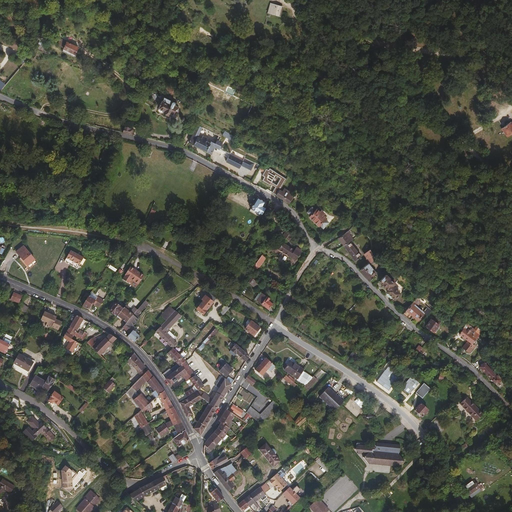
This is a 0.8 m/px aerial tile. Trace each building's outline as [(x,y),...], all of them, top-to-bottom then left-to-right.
[(279,14),(281,6),(272,3),(270,11),(270,12),(279,14)] [(74,52),(77,46),(65,41),(62,48),(73,53),(74,52)] [(48,53),(51,47),(39,42),(35,48),(48,53)] [(24,60),(28,56),(23,52),(19,56),(24,60)] [(232,94),(235,89),(227,85),(224,91),(232,94)] [(178,106),(174,104),(176,100),(165,95),(163,99),(162,100),(159,106),(159,107),(158,108),(159,110),(161,112),(163,111),(169,114),(171,112),(174,114),(178,106)] [(221,143),(218,142),(220,139),(218,138),(216,142),(210,140),(209,142),(206,140),(207,137),(202,135),(201,137),(197,135),(202,126),(198,123),(189,141),(211,152),(215,144),(219,147),(221,143)] [(132,133),(133,128),(129,127),(129,126),(124,125),(122,131),(132,133)] [(237,137),(225,130),(224,132),(236,139),(237,137)] [(231,171),(235,165),(225,160),(221,166),(231,171)] [(276,184),(280,177),(275,173),(271,180),(276,184)] [(294,193),(292,192),(296,186),(291,183),(287,189),(284,186),(282,190),(279,188),(275,193),(288,201),(294,193)] [(261,214),(265,206),(263,205),(264,203),(263,203),(264,201),(256,196),(250,207),(261,214)] [(320,208),(308,196),(303,201),(309,207),(311,205),(314,208),(316,207),(318,210),(320,208)] [(322,213),(324,212),(320,208),(318,210),(316,207),(314,208),(311,205),(309,207),(306,210),(310,213),(308,215),(318,224),(319,222),(322,225),(327,220),(324,217),(325,216),(322,213)] [(261,214),(250,207),(249,209),(260,215),(261,214)] [(331,218),(324,212),(322,213),(325,216),(324,217),(327,220),(328,221),(331,218)] [(287,239),(292,232),(286,228),(282,234),(285,237),(287,238),(287,239)] [(351,240),(353,238),(347,230),(345,231),(338,237),(344,244),(351,240)] [(295,258),(300,250),(299,249),(294,246),(294,248),(284,242),(282,241),(282,240),(277,247),(295,258)] [(362,255),(351,240),(344,244),(355,260),(362,255)] [(27,266),(33,255),(24,244),(17,249),(21,255),(19,256),(27,266)] [(377,257),(371,248),(365,253),(371,261),(376,258),(377,257)] [(80,262),(83,256),(82,255),(71,249),(65,259),(77,266),(78,265),(79,266),(80,266),(81,265),(80,264),(79,264),(80,262)] [(258,264),(265,256),(261,253),(255,262),(258,264)] [(28,267),(37,260),(33,255),(27,266),(28,267)] [(378,272),(371,264),(377,259),(376,258),(371,261),(360,269),(370,280),(378,272)] [(129,267),(122,282),(129,285),(131,282),(139,286),(145,275),(129,267)] [(395,277),(389,271),(387,273),(394,279),(395,277)] [(400,293),(393,285),(398,280),(395,277),(394,279),(393,280),(386,274),(380,280),(389,289),(387,290),(395,298),(400,293)] [(16,302),(19,295),(11,291),(9,298),(16,302)] [(260,301),(266,294),(262,291),(256,298),(260,301)] [(202,312),(216,295),(212,292),(209,296),(205,293),(201,297),(202,299),(196,306),(202,312)] [(99,306),(104,298),(97,294),(95,298),(88,293),(85,298),(82,303),(88,307),(90,304),(92,301),(93,302),(99,306)] [(268,307),(271,302),(267,299),(269,297),(266,294),(260,301),(268,307)] [(302,302),(297,299),(293,296),(291,299),(300,305),(302,302)] [(110,308),(116,302),(113,299),(108,306),(110,308)] [(118,313),(123,306),(116,301),(116,302),(110,308),(114,312),(115,310),(118,313)] [(24,311),(27,306),(20,302),(17,308),(24,311)] [(133,312),(130,310),(126,306),(127,305),(125,303),(123,306),(118,313),(126,320),(127,320),(133,312)] [(223,313),(228,306),(225,303),(219,310),(223,313)] [(418,319),(423,313),(414,304),(412,303),(403,313),(409,319),(413,314),(418,319)] [(167,327),(180,313),(174,308),(155,329),(172,346),(177,341),(173,337),(166,331),(168,328),(167,327)] [(56,329),(59,321),(53,318),(54,316),(42,310),(38,318),(45,321),(44,324),(56,329)] [(133,324),(140,315),(137,311),(135,310),(133,312),(127,320),(126,320),(122,325),(127,329),(130,325),(132,323),(133,324)] [(74,331),(81,318),(74,314),(67,327),(73,330),(74,331)] [(439,324),(443,319),(439,316),(435,321),(439,324)] [(253,333),(259,325),(251,318),(244,327),(253,333)] [(435,321),(432,318),(426,324),(434,331),(439,324),(435,321)] [(216,324),(210,319),(207,322),(213,328),(216,324)] [(468,340),(475,331),(476,330),(473,327),(469,331),(467,330),(470,325),(467,323),(460,333),(468,339),(468,340)] [(140,333),(133,327),(135,325),(133,324),(131,326),(130,325),(127,329),(130,331),(127,334),(135,341),(139,337),(138,335),(140,333)] [(206,342),(219,327),(216,324),(213,328),(202,339),(205,342),(206,342)] [(72,334),(74,331),(73,330),(67,327),(61,337),(68,341),(64,348),(70,351),(76,341),(70,338),(72,334)] [(176,335),(168,328),(166,331),(173,337),(176,335)] [(81,339),(85,332),(82,331),(80,334),(76,332),(74,335),(81,339)] [(476,339),(479,335),(475,331),(468,340),(472,342),(476,338),(476,339)] [(98,354),(114,338),(107,333),(100,340),(95,334),(89,337),(85,341),(98,354)] [(469,352),(475,345),(472,342),(468,340),(468,339),(462,346),(469,352)] [(249,353),(234,341),(229,346),(234,352),(235,351),(245,359),(249,353)] [(412,360),(422,347),(419,344),(414,350),(415,351),(409,358),(412,360)] [(180,362),(185,358),(182,355),(179,352),(176,350),(172,346),(168,351),(178,361),(180,364),(181,364),(180,362)] [(31,359),(33,355),(20,348),(12,362),(28,370),(34,360),(31,359)] [(142,366),(131,352),(124,360),(136,371),(140,368),(142,366)] [(278,367),(266,357),(260,364),(266,370),(270,366),(275,370),(278,367)] [(183,373),(186,370),(188,373),(189,372),(191,375),(194,373),(185,358),(180,362),(181,364),(180,364),(173,370),(166,376),(171,383),(183,373)] [(173,370),(180,364),(178,361),(171,367),(173,370)] [(297,378),(304,369),(291,361),(285,370),(297,378)] [(225,374),(232,367),(230,366),(225,362),(223,365),(219,369),(225,374)] [(486,373),(492,368),(491,367),(490,368),(485,362),(480,366),(486,373)] [(262,375),(266,370),(260,364),(256,369),(262,375)] [(166,376),(173,370),(171,367),(170,367),(163,373),(165,376),(166,376)] [(497,376),(492,370),(493,369),(492,368),(486,373),(492,380),(493,380),(496,384),(500,380),(497,376)] [(142,378),(148,372),(145,369),(143,371),(140,375),(142,378)] [(144,381),(150,375),(148,372),(142,378),(144,381)] [(204,384),(194,373),(191,375),(189,377),(198,387),(204,384)] [(46,389),(54,379),(47,374),(43,380),(33,374),(28,383),(38,389),(40,385),(46,389)] [(233,378),(228,374),(225,377),(231,383),(233,378)] [(132,388),(142,378),(140,375),(139,375),(130,385),(132,388)] [(161,389),(151,375),(150,375),(144,381),(152,390),(150,391),(153,396),(155,394),(161,389)] [(255,381),(248,375),(245,379),(252,384),(255,381)] [(297,384),(287,376),(286,375),(284,378),(288,382),(289,381),(295,386),(297,384)] [(308,389),(317,379),(314,375),(304,385),(308,389)] [(106,392),(113,384),(109,380),(112,378),(110,376),(101,387),(106,392)] [(420,395),(425,389),(427,391),(430,388),(424,382),(415,391),(420,395)] [(344,399),(329,384),(320,394),(335,409),(344,399)] [(180,398),(195,389),(192,386),(185,390),(184,389),(177,394),(180,398)] [(249,404),(250,404),(255,396),(241,388),(232,401),(246,409),(249,404)] [(168,402),(161,389),(155,394),(161,405),(168,402)] [(61,397),(52,390),(46,397),(42,394),(38,400),(43,403),(46,399),(49,401),(51,400),(55,404),(61,397)] [(193,401),(202,396),(195,390),(189,394),(193,401)] [(215,407),(223,394),(216,390),(209,402),(210,403),(215,407)] [(145,403),(144,402),(137,394),(131,399),(139,408),(143,405),(145,403)] [(193,401),(189,394),(179,400),(187,414),(192,412),(188,404),(193,401)] [(483,413),(467,396),(460,402),(477,419),(483,413)] [(422,404),(428,398),(426,397),(425,399),(423,397),(419,402),(420,403),(415,409),(421,415),(422,416),(425,412),(427,410),(428,409),(422,404)] [(266,418),(278,404),(273,400),(261,415),(266,418)] [(245,412),(233,404),(231,408),(242,416),(245,412)] [(173,411),(170,405),(165,408),(163,409),(167,415),(173,411)] [(208,418),(213,411),(207,406),(202,413),(208,418)] [(259,413),(251,407),(247,412),(247,413),(255,418),(259,413)] [(230,420),(234,414),(226,409),(223,415),(230,420)] [(146,421),(145,420),(144,420),(137,410),(132,415),(138,425),(135,427),(138,432),(141,430),(139,427),(145,422),(146,421)] [(200,432),(208,418),(202,413),(193,425),(200,432)] [(261,415),(259,413),(255,418),(261,424),(266,418),(261,415)] [(29,415),(24,420),(31,428),(29,430),(24,425),(20,428),(30,439),(39,430),(48,440),(52,436),(38,421),(36,423),(29,415)] [(153,440),(166,429),(165,427),(171,424),(173,429),(170,431),(173,436),(182,429),(175,415),(168,419),(169,419),(162,423),(161,422),(153,428),(157,433),(151,437),(147,440),(151,447),(156,445),(153,440)] [(230,420),(223,415),(219,420),(221,421),(226,425),(230,420)] [(225,433),(229,427),(226,425),(221,421),(218,427),(225,433)] [(149,430),(145,422),(139,427),(141,430),(143,434),(149,430)] [(221,439),(226,434),(225,433),(218,427),(214,432),(221,438),(221,439)] [(186,438),(182,429),(173,436),(170,438),(176,445),(186,438)] [(211,449),(221,438),(214,432),(209,438),(206,442),(205,443),(211,449)] [(373,461),(387,463),(397,464),(403,459),(400,455),(398,453),(398,450),(398,451),(399,442),(381,441),(381,445),(376,445),(375,444),(373,441),(369,445),(368,444),(358,443),(358,444),(357,444),(354,446),(356,449),(357,449),(357,451),(365,451),(365,452),(362,454),(368,461),(370,459),(371,460),(373,461)] [(280,461),(265,442),(258,448),(273,467),(280,461)] [(243,461),(251,454),(246,447),(241,452),(244,455),(240,458),(243,461)] [(467,461),(482,450),(480,447),(460,461),(464,466),(469,463),(467,461)] [(228,460),(223,452),(225,450),(223,449),(219,455),(216,457),(209,462),(212,468),(228,460)] [(180,456),(177,452),(172,455),(170,453),(166,455),(170,461),(180,456)] [(126,464),(123,460),(113,467),(118,471),(126,464)] [(73,485),(72,477),(78,471),(74,466),(73,467),(67,461),(62,466),(63,484),(64,484),(69,489),(73,485)] [(234,486),(228,479),(229,478),(232,480),(235,477),(234,476),(235,474),(234,472),(237,469),(231,463),(218,469),(216,470),(214,472),(228,490),(234,486)] [(286,484),(276,472),(268,479),(271,483),(272,482),(274,483),(279,490),(286,484)] [(145,494),(167,483),(163,475),(140,487),(145,494)] [(12,488),(15,482),(4,476),(0,481),(1,482),(0,483),(0,495),(1,494),(0,494),(5,488),(4,487),(6,485),(12,488)] [(473,490),(479,487),(476,483),(474,484),(472,480),(465,485),(467,489),(465,490),(469,494),(471,496),(476,493),(473,490)] [(269,486),(265,482),(259,486),(264,492),(269,487),(269,486)] [(259,486),(254,490),(260,498),(262,496),(264,499),(267,496),(264,492),(259,486)] [(145,494),(140,487),(134,491),(139,495),(140,497),(145,494)] [(224,497),(216,487),(215,488),(210,492),(218,501),(224,497)] [(93,504),(100,497),(91,489),(84,496),(85,497),(76,506),(81,510),(82,509),(85,511),(87,511),(94,505),(93,504)] [(260,498),(254,490),(249,494),(255,501),(260,498)] [(255,501),(249,494),(244,499),(249,505),(254,502),(255,501)] [(176,511),(180,507),(181,508),(183,501),(179,499),(176,497),(175,499),(174,498),(171,503),(173,504),(168,511),(176,511)] [(321,511),(327,506),(318,497),(311,503),(319,511),(321,511)] [(55,510),(62,503),(58,498),(50,506),(49,508),(53,511),(54,510),(55,510)] [(249,505),(244,499),(238,503),(238,504),(245,511),(251,507),(249,505)] [(220,511),(216,502),(212,504),(215,511),(220,511)] [(318,511),(323,511),(328,508),(327,506),(321,511),(319,511),(311,503),(310,504),(318,511)]
